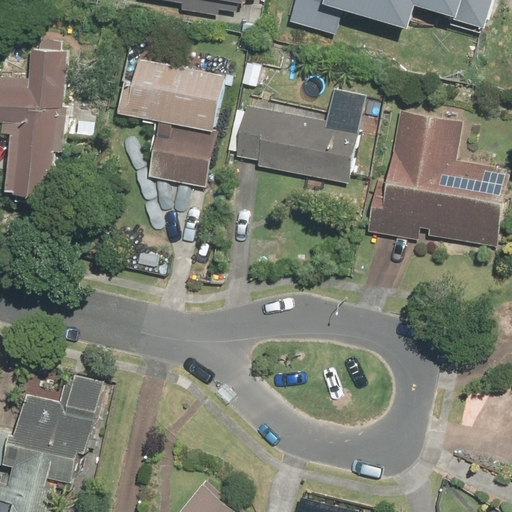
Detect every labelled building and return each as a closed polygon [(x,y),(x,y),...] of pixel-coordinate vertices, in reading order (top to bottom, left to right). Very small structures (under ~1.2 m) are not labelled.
[(251,0),(146,0),(250,14),(251,0)] [(346,0),(419,24),(427,2),(491,23),(498,0),(346,0)] [(16,196),(63,198),(69,48),(37,47),(36,76),(0,73),(0,120),(20,121),(16,196)] [(231,73),(138,55),(126,112),(154,117),(143,172),(208,185),(231,73)] [(250,104),(240,156),(356,179),(366,127),(250,104)] [(381,177),(373,223),(500,247),(511,185),(511,168),(459,159),(466,120),(406,109),(393,180),(381,177)] [(76,511),(107,379),(71,371),(65,398),(25,388),(1,493),(22,497),(18,511),(76,511)] [(252,511),(212,478),(183,511),(252,511)]
